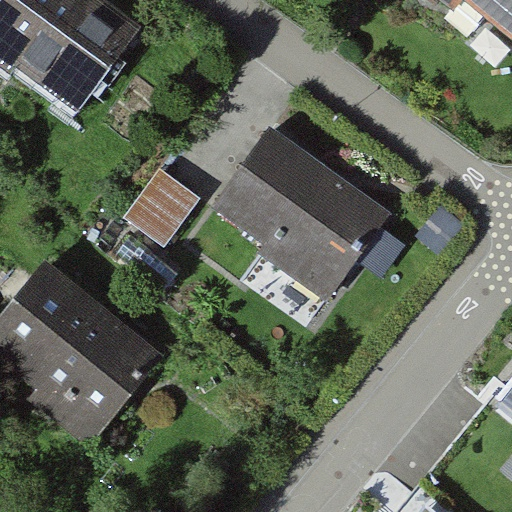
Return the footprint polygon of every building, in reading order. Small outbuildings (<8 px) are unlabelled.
[(145,31),(95,0),(16,0),(0,25),(0,70),(85,125),(145,31)] [(511,0),(451,0),(511,49),(511,0)] [(395,217),(278,134),(218,218),(335,301),(395,217)] [(153,167),(131,225),(180,244),(202,186),(153,167)] [(61,264),(0,331),(0,363),(98,450),(174,365),(61,264)] [(511,387),(495,408),(511,420),(511,387)] [(404,511),(478,511),(438,475),(404,511)]
